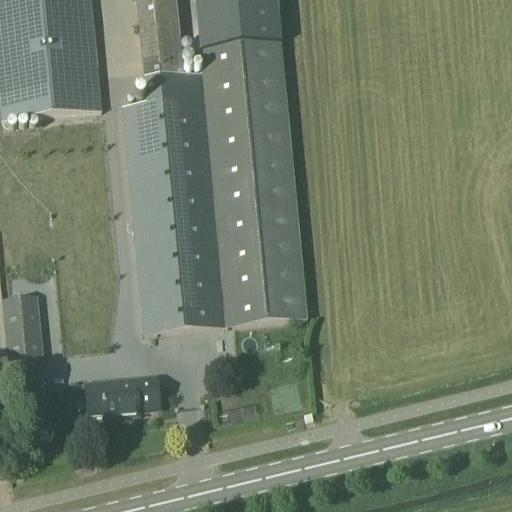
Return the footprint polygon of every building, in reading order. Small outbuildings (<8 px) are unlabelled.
[(0,0),(0,127),(99,118),(88,0),(0,0)] [(172,0),(133,0),(142,86),(180,82),(172,0)] [(270,32),(267,15),(244,20),(248,36),(270,32)] [(278,50),(198,58),(201,81),(227,333),(227,335),(307,326),(278,50)] [(144,111),(120,113),(142,341),(227,333),(201,81),(180,82),(142,86),(144,111)] [(66,164),(46,165),(53,295),(82,294),(86,365),(109,363),(96,127),(64,129),(66,164)] [(35,304),(0,307),(8,392),(14,392),(15,405),(10,405),(11,415),(45,411),(35,304)] [(158,416),(155,384),(83,390),(86,424),(102,423),(102,427),(137,424),(136,418),(158,416)]
